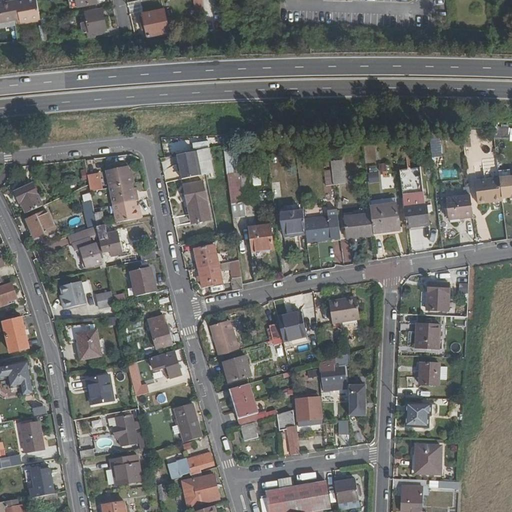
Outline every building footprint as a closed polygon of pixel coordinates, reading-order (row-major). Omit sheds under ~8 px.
[(38,0),(0,0),(0,21),(20,18),(21,22),(42,19),(42,17),(38,0)] [(192,0),(194,14),(203,13),(201,0),(192,0)] [(103,7),(88,10),(92,31),(108,28),(103,7)] [(162,8),(141,12),(146,36),(166,32),(162,8)] [(494,126),(494,138),(511,138),(511,126),(494,126)] [(496,152),(511,151),(511,138),(495,140),(496,152)] [(433,154),(440,153),(439,140),(432,141),(433,154)] [(225,173),(237,172),(236,146),(224,147),(225,173)] [(195,151),(175,155),(180,179),(200,175),(195,151)] [(342,163),(330,165),(331,172),(333,188),(345,187),(342,163)] [(108,169),(117,221),(143,217),(141,209),(138,209),(137,205),(137,200),(139,199),(137,191),(134,192),(134,187),(133,182),(135,181),(134,173),(131,174),(130,169),(129,165),(108,169)] [(402,180),(409,180),(419,179),(418,169),(401,170),(402,180)] [(378,171),(367,173),(369,183),(380,181),(378,171)] [(93,191),(105,189),(102,172),(90,175),(93,191)] [(326,189),(333,188),(331,172),(324,172),(326,189)] [(270,176),(271,183),(279,183),(278,175),(270,176)] [(250,179),(226,182),(230,211),(254,207),(250,179)] [(511,200),(511,179),(501,181),(503,201),(511,200)] [(201,181),(183,185),(191,223),(208,220),(201,181)] [(478,207),(504,204),(503,201),(501,181),(474,184),(478,207)] [(23,201),(29,211),(45,204),(33,182),(20,188),(26,200),(23,201)] [(271,183),(273,199),(280,198),(279,183),(271,183)] [(449,223),(473,219),(470,198),(446,201),(449,223)] [(409,200),(410,210),(425,208),(424,199),(409,200)] [(370,211),(397,208),(396,201),(369,203),(370,211)] [(397,208),(370,211),(371,217),(373,236),(399,233),(397,208)] [(410,210),(404,211),(407,230),(429,228),(427,208),(425,208),(410,210)] [(327,209),(302,212),(304,224),(328,220),(328,215),(327,209)] [(48,211),(29,218),(36,237),(56,230),(48,211)] [(346,242),(373,239),(373,236),(371,217),(370,211),(359,212),(360,218),(344,220),(346,242)] [(298,237),(305,236),(306,245),(330,242),(331,245),(340,244),(337,214),(328,215),(328,220),(304,224),(302,212),(281,215),(284,235),(298,233),(298,237)] [(98,225),(99,233),(101,242),(92,245),(90,236),(74,241),(76,250),(82,248),(88,266),(103,262),(103,264),(101,265),(102,268),(107,267),(103,252),(111,250),(112,254),(123,252),(118,231),(108,233),(106,224),(98,225)] [(99,233),(98,225),(97,225),(71,234),(74,241),(90,236),(99,233)] [(270,232),(248,234),(251,259),(274,255),(270,232)] [(213,245),(193,249),(200,289),(220,286),(213,245)] [(157,258),(166,256),(165,248),(155,250),(157,258)] [(0,306),(6,304),(6,301),(18,297),(13,282),(0,285),(0,281),(1,281),(0,277),(0,266),(5,264),(0,250),(0,306)] [(231,292),(241,290),(238,266),(228,268),(231,292)] [(132,273),(137,296),(160,292),(157,278),(155,278),(153,268),(132,273)] [(414,305),(418,306),(419,281),(443,282),(444,280),(417,279),(414,305)] [(82,281),(62,285),(63,294),(65,299),(63,300),(64,308),(87,303),(82,281)] [(418,306),(417,308),(447,310),(449,283),(443,282),(419,281),(418,306)] [(98,294),(99,309),(115,307),(114,293),(98,294)] [(338,299),(326,301),(331,324),(358,319),(355,299),(339,301),(338,299)] [(302,312),(278,317),(283,343),(307,337),(302,312)] [(149,318),(150,322),(158,348),(173,344),(164,314),(149,318)] [(24,316),(5,320),(12,350),(31,347),(24,316)] [(209,324),(217,357),(239,351),(229,319),(209,324)] [(90,322),(69,327),(71,340),(79,338),(83,357),(103,354),(97,328),(92,329),(90,322)] [(149,322),(135,324),(139,347),(152,345),(149,322)] [(278,323),(268,325),(272,345),(283,342),(278,323)] [(440,325),(416,323),(415,332),(419,335),(418,347),(438,349),(440,325)] [(276,357),(283,355),(281,345),(274,347),(276,357)] [(176,353),(165,356),(171,377),(182,374),(176,353)] [(347,354),(335,358),(338,367),(350,363),(347,354)] [(244,356),(221,363),(226,382),(250,375),(244,356)] [(30,361),(0,366),(0,379),(10,377),(12,388),(22,386),(24,396),(36,394),(30,361)] [(137,362),(129,364),(132,374),(139,373),(137,362)] [(440,364),(421,363),(420,384),(439,385),(440,364)] [(343,367),(320,370),(322,390),(341,388),(340,382),(344,381),(343,367)] [(111,373),(89,377),(91,389),(92,389),(96,406),(116,402),(111,373)] [(366,381),(349,383),(349,414),(366,411),(366,381)] [(142,383),(134,385),(138,402),(146,400),(142,383)] [(256,412),(247,384),(227,390),(236,418),(256,412)] [(319,398),(296,400),(298,427),(320,426),(319,398)] [(176,408),(186,441),(203,435),(193,403),(176,408)] [(433,404),(407,403),(406,427),(430,428),(430,416),(432,416),(433,404)] [(175,407),(169,409),(178,442),(184,441),(175,407)] [(298,453),(292,410),(277,414),(279,430),(287,429),(290,454),(298,453)] [(133,414),(116,417),(118,426),(115,427),(117,437),(120,436),(122,445),(138,442),(134,424),(137,423),(136,420),(134,420),(133,414)] [(103,420),(94,421),(94,429),(104,427),(103,420)] [(348,435),(349,420),(337,420),(337,435),(348,435)] [(39,421),(22,424),(27,451),(46,448),(43,427),(40,428),(39,421)] [(143,448),(149,447),(144,427),(138,428),(143,448)] [(3,442),(0,442),(0,467),(23,464),(21,454),(3,457),(1,450),(4,449),(3,442)] [(442,447),(418,446),(416,474),(440,476),(442,447)] [(81,450),(82,458),(96,456),(95,448),(81,450)] [(189,471),(190,475),(216,467),(211,451),(195,455),(168,463),(172,478),(181,476),(181,474),(189,471)] [(32,452),(21,454),(23,464),(34,462),(32,452)] [(138,455),(111,459),(113,468),(116,468),(119,483),(143,480),(138,455)] [(51,467),(32,470),(36,488),(54,484),(51,467)] [(158,484),(158,485),(164,483),(160,469),(155,471),(158,484)] [(214,475),(193,479),(195,488),(192,489),(192,492),(187,493),(190,504),(220,498),(214,475)] [(265,491),(268,511),(315,511),(324,511),(330,510),(325,483),(292,488),(291,478),(281,479),(282,489),(279,490),(265,491)] [(356,478),(335,482),(338,502),(359,498),(356,478)] [(185,481),(187,493),(192,492),(192,489),(195,488),(193,479),(185,481)] [(441,488),(458,490),(459,482),(442,481),(441,488)] [(36,488),(31,488),(33,496),(34,495),(43,494),(55,492),(54,484),(36,488)] [(412,511),(411,511),(420,511),(423,487),(403,486),(402,511),(412,511)] [(55,492),(43,494),(44,502),(60,499),(58,491),(55,492)] [(1,501),(0,501),(0,511),(27,511),(26,504),(20,505),(18,498),(1,501)] [(126,511),(125,502),(103,505),(104,511),(126,511)]
